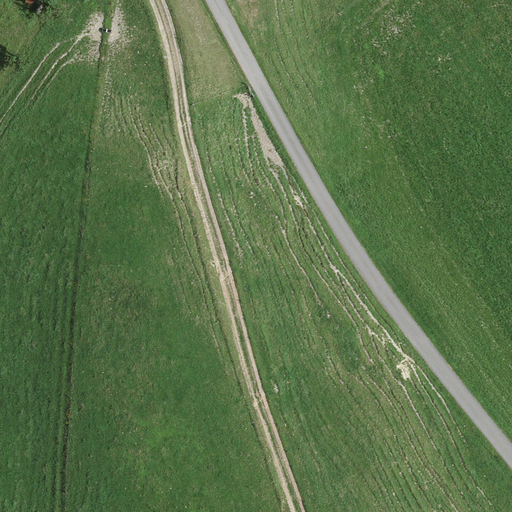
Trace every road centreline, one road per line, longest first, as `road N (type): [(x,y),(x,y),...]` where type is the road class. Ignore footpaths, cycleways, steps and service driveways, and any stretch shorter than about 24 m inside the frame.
road 1 (unclassified): [(215,0),(341,232),(511,454)]
road 2 (track): [(158,0),(197,177),(297,511)]
